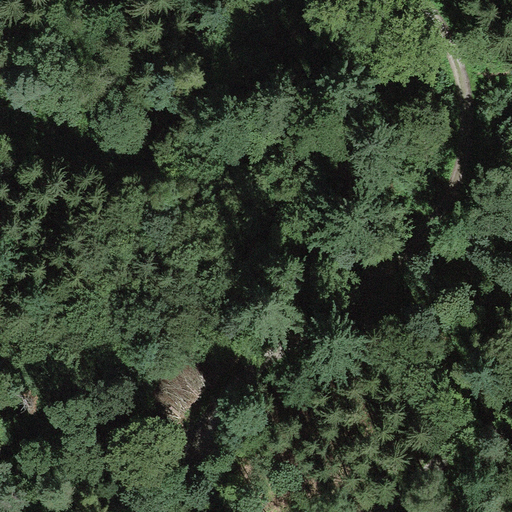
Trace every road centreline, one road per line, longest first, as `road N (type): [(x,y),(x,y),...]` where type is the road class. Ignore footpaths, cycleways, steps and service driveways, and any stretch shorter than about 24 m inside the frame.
road 1 (track): [(156,511),(158,490),(201,411),(418,253),(452,193),(464,102),(417,0)]
road 2 (track): [(511,429),(448,455),(377,511)]
road 3 (track): [(232,511),(217,491),(211,438),(241,382)]
